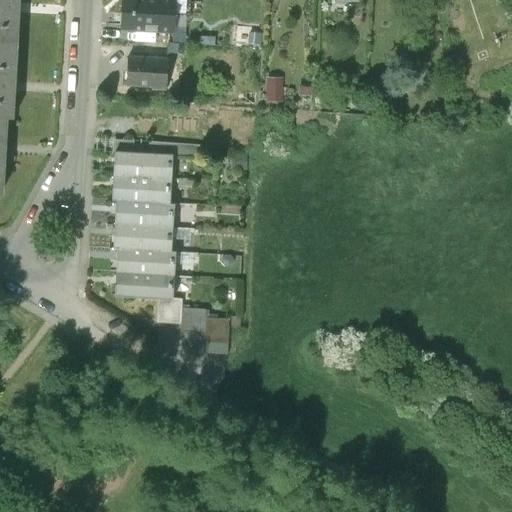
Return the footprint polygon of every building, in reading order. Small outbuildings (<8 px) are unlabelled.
[(0,0),(0,40),(17,41),(19,0),(0,0)] [(121,0),(119,28),(171,32),(173,0),(121,0)] [(13,119),(17,41),(0,40),(0,117),(7,118),(13,119)] [(168,60),(131,56),(128,84),(165,87),(168,60)] [(278,98),(278,82),(268,82),(267,98),(278,98)] [(360,92),(350,91),(349,106),(360,106),(360,92)] [(253,134),(253,120),(246,120),(245,134),(253,134)] [(147,142),(146,154),(167,155),(217,158),(218,146),(147,142)] [(111,151),(109,174),(166,178),(167,155),(146,154),(111,151)] [(244,167),(245,155),(231,154),(230,166),(244,167)] [(164,202),(166,178),(109,174),(108,198),(113,199),(164,202)] [(113,199),(111,222),(168,226),(169,202),(164,202),(113,199)] [(166,250),(168,226),(111,222),(110,246),(114,246),(166,250)] [(114,246),(113,270),(169,274),(170,250),(166,250),(114,246)] [(167,297),(169,274),(113,270),(111,294),(156,297),(167,297)] [(156,297),(155,322),(178,323),(179,308),(180,298),(167,297),(156,297)] [(178,331),(190,332),(192,309),(179,308),(178,323),(178,331)] [(204,309),(192,309),(190,332),(189,343),(201,343),(202,332),(203,317),(204,309)] [(227,318),(203,317),(202,332),(201,343),(201,352),(225,354),(227,318)] [(239,317),(230,317),(230,326),(238,326),(239,317)]
